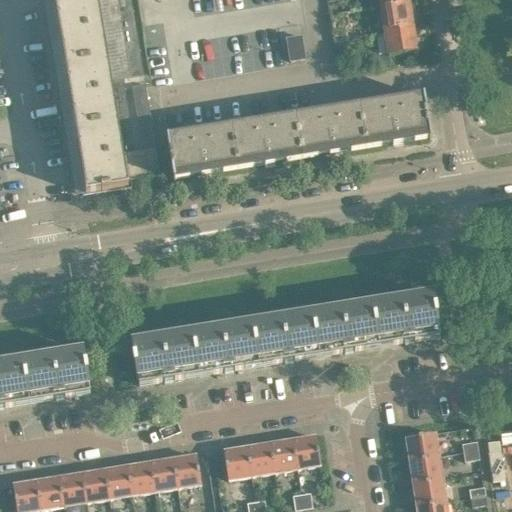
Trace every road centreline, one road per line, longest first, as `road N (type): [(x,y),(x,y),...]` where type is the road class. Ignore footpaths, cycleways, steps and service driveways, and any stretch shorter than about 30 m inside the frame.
road 1 (residential): [(358,400),(183,423),(124,446),(84,438),(0,452)]
road 2 (tertiary): [(0,284),(327,213)]
road 3 (tertiary): [(327,213),(258,216),(0,257)]
road 4 (residential): [(462,189),(442,80),(336,89),(322,70),(313,0)]
road 5 (residential): [(358,400),(511,371)]
road 6 (tertiary): [(462,189),(327,213)]
